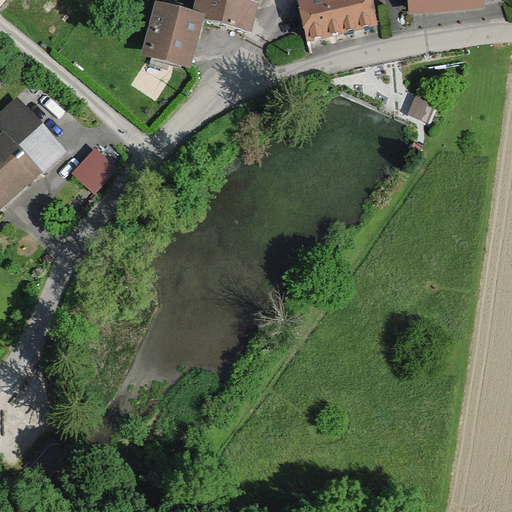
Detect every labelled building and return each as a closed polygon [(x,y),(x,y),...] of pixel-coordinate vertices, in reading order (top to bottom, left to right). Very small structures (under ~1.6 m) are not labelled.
[(200,0),(198,7),(188,5),(186,12),(160,6),(149,49),(188,60),(199,19),(247,31),(255,3),(244,0),(200,0)] [(170,0),(161,0),(160,6),(186,12),(188,5),(170,0)] [(310,37),(377,21),(371,0),(308,0),(302,2),(309,30),(310,37)] [(412,0),(413,9),(504,1),(504,0),(412,0)] [(0,127),(6,134),(0,138),(0,187),(8,197),(54,156),(63,149),(18,100),(0,115),(0,127)] [(93,190),(118,169),(98,149),(74,171),(93,190)] [(0,203),(8,197),(0,187),(0,203)]
